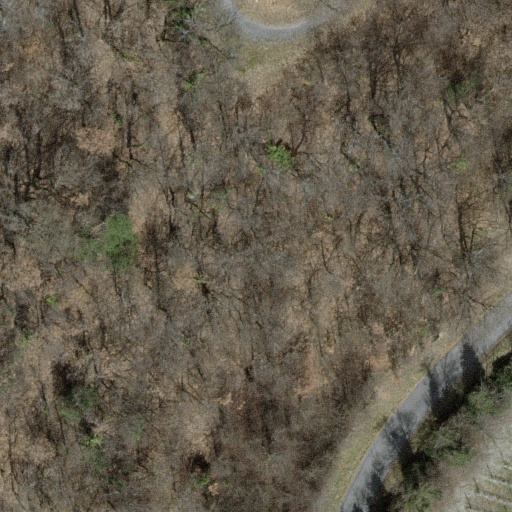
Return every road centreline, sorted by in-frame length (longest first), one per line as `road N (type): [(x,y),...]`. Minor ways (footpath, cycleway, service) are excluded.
road 1 (track): [(337,511),(349,476),(424,373),(511,292)]
road 2 (track): [(357,0),(342,15),(277,35),(227,0)]
